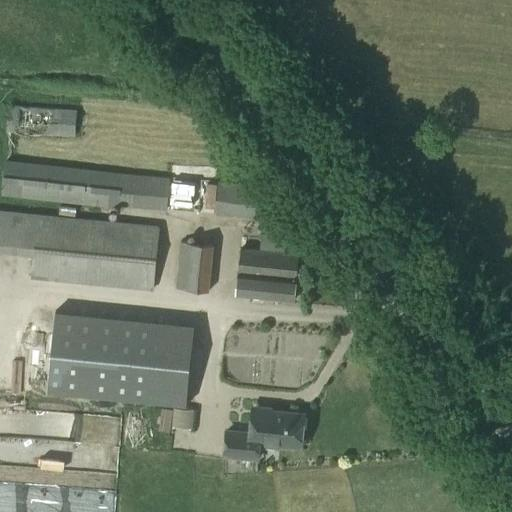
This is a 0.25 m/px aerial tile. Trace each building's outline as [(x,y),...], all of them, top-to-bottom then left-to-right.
[(8,106),(6,132),(75,138),(76,111),(8,106)] [(5,161),(1,195),(119,209),(120,206),(167,211),(169,179),(123,175),(124,174),(5,161)] [(218,183),(214,216),(260,221),(263,187),(218,183)] [(153,290),(159,227),(0,210),(0,229),(38,233),(36,253),(33,277),(153,290)] [(181,242),(176,289),(209,292),(214,246),(181,242)] [(240,249),(236,296),(293,301),(297,254),(240,249)] [(190,370),(195,326),(153,321),(149,366),(145,401),(161,403),(187,405),(190,370)] [(227,433),(225,458),(259,461),(260,447),(279,448),(279,446),(302,448),(304,414),(271,412),(271,414),(252,412),(250,435),(227,433)]
